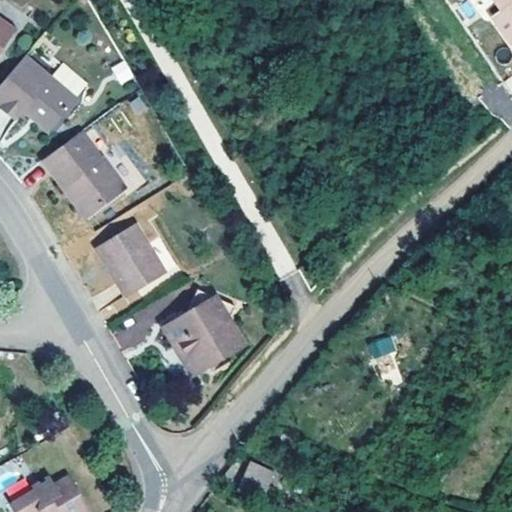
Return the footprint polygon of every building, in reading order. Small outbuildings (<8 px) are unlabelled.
[(511,0),(496,0),(501,6),(488,15),(507,45),(511,41),(511,0)] [(14,31),(0,21),(0,31),(10,38),(14,31)] [(0,53),(10,38),(0,31),(0,53)] [(31,105),(55,127),(78,100),(27,57),(0,88),(0,99),(5,104),(21,117),(26,111),(31,105)] [(17,122),(21,117),(5,104),(1,109),(17,122)] [(51,132),(55,127),(31,105),(26,111),(51,132)] [(81,132),(43,159),(64,186),(68,182),(91,212),(126,186),(103,155),(100,158),(81,132)] [(68,182),(64,186),(87,216),(91,212),(68,182)] [(165,267),(137,221),(99,244),(126,291),(165,267)] [(186,348),(181,351),(192,372),(246,341),(232,316),(238,292),(200,283),(194,306),(164,323),(175,341),(180,338),(186,348)] [(367,342),(371,357),(395,351),(391,336),(367,342)] [(180,338),(175,341),(181,351),(186,348),(180,338)] [(234,491),(257,503),(270,478),(258,473),(261,467),(249,461),(234,491)] [(86,511),(66,478),(52,486),(48,478),(33,488),(35,491),(11,506),(15,511),(86,511)]
